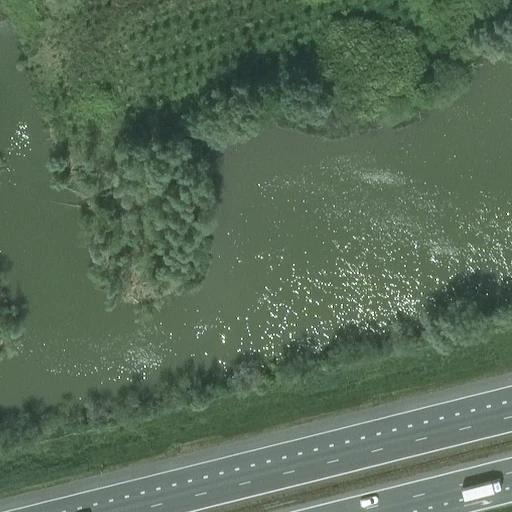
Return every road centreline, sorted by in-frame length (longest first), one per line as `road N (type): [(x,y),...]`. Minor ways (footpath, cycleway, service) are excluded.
road 1 (motorway): [(511,416),(131,511)]
road 2 (motorway): [(354,511),(511,473)]
